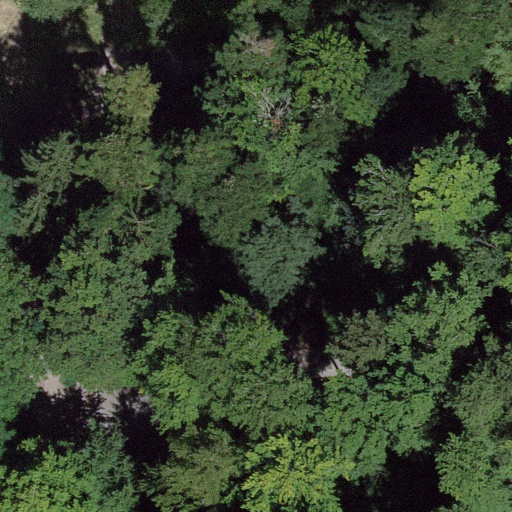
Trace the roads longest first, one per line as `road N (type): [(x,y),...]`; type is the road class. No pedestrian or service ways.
road 1 (residential): [(37,511),(90,423),(167,381),(402,348),(511,360)]
road 2 (track): [(141,0),(85,315),(90,423)]
road 3 (track): [(199,511),(90,423)]
